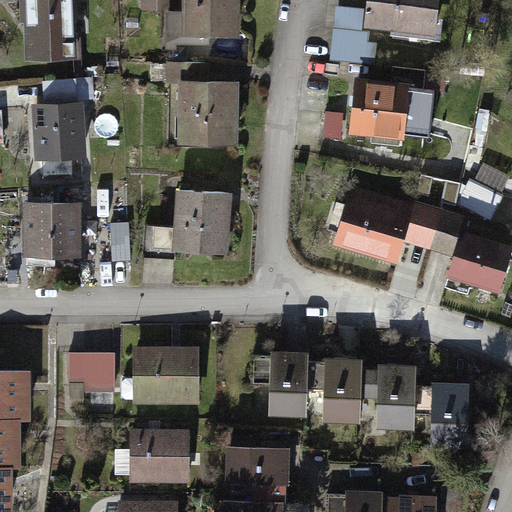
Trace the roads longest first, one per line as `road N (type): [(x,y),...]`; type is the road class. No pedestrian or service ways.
road 1 (residential): [(277,300),(273,222),(293,0)]
road 2 (residential): [(0,303),(277,300)]
road 3 (residential): [(277,300),(433,328),(511,362)]
